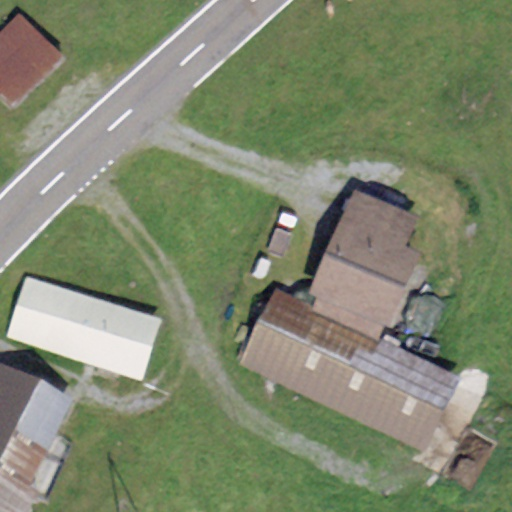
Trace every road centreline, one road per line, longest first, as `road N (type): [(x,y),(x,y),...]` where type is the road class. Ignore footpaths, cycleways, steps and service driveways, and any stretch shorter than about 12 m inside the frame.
road 1 (track): [(72,166),(146,242),(226,392),(257,426),(368,476),(444,482)]
road 2 (primary): [(256,0),(0,236)]
road 3 (track): [(129,114),(200,160),(339,217)]
